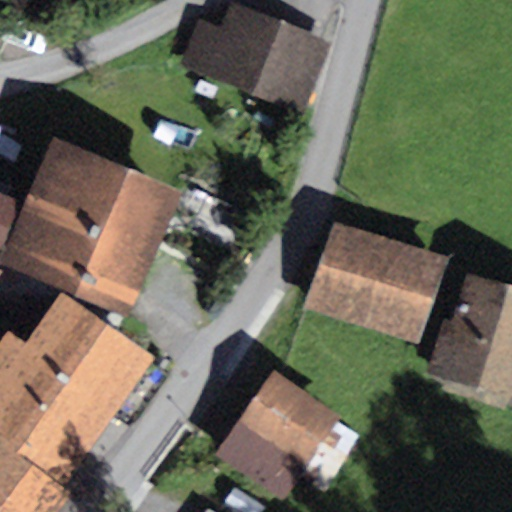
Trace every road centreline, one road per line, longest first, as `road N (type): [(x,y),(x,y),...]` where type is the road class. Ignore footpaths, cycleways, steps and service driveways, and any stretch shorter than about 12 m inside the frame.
road 1 (residential): [(361,0),(321,171),(288,244),(86,511)]
road 2 (residential): [(196,0),(104,46),(0,77)]
